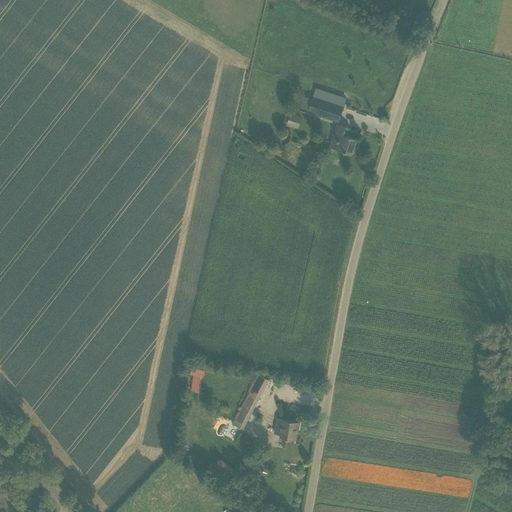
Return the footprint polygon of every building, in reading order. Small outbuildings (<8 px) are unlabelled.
[(339,122),(344,106),(313,96),(308,112),(339,122)] [(294,128),(298,115),(290,113),(286,125),(294,128)] [(357,138),(349,136),(351,128),(338,123),(330,147),(352,154),(357,138)] [(261,397),(249,391),(233,423),(244,429),(261,397)] [(296,439),(299,421),(283,418),(281,427),(276,426),(275,434),(280,435),(280,437),(296,439)] [(229,427),(225,435),(234,439),(238,431),(229,427)] [(214,463),(226,471),(229,465),(218,457),(214,463)]
